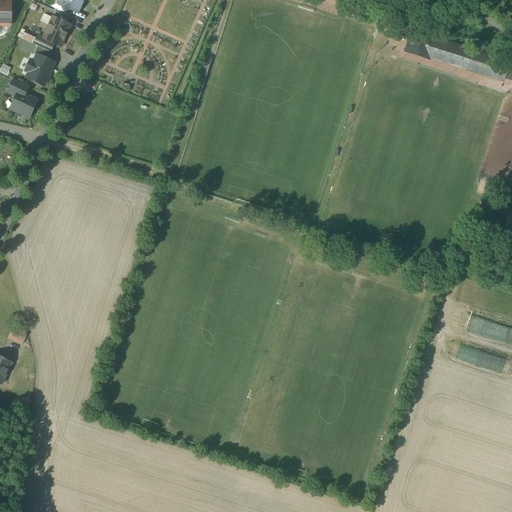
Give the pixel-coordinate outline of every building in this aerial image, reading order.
[(60,0),(59,3),(62,4),(64,10),(70,8),(78,12),(83,0),(60,0)] [(11,3),(0,2),(0,24),(1,25),(8,26),(9,25),(10,25),(10,23),(12,22),(12,13),(10,12),(11,3)] [(70,26),(53,18),(43,38),(43,39),(54,44),(60,47),(64,40),(65,39),(68,34),(67,32),(70,26)] [(509,63),(436,39),(436,38),(412,31),(405,52),(428,59),(429,58),(503,82),(509,63)] [(43,38),(38,36),(33,45),(37,47),(50,53),(54,44),(43,39),(43,38)] [(50,53),(37,47),(34,54),(37,56),(37,55),(48,61),(52,54),(50,53)] [(48,61),(37,55),(37,56),(34,62),(30,60),(25,71),(29,73),(26,78),(44,86),(54,63),(48,61)] [(29,86),(14,79),(7,93),(16,97),(18,92),(25,95),(29,86)] [(25,95),(18,92),(16,97),(10,109),(29,118),(37,101),(25,95)] [(336,245),(325,242),(323,247),(334,251),(336,245)] [(19,332),(12,329),(8,339),(22,345),(25,338),(18,334),(19,332)] [(12,363),(0,357),(0,384),(1,385),(12,363)]
